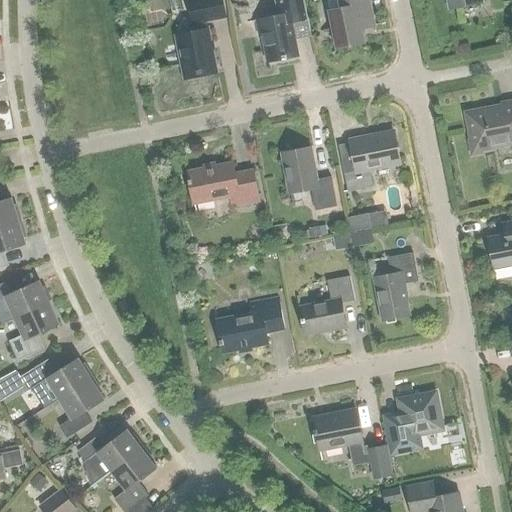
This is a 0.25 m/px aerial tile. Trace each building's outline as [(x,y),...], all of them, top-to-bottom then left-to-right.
[(215,71),(215,73),(216,73),(206,21),(226,17),(222,0),(188,0),(193,24),(194,24),(195,32),(176,35),(185,79),(186,79),(185,76),(215,71)] [(307,19),(310,37),(311,37),(303,0),(275,0),(279,16),(248,22),(248,23),(256,22),(259,37),(262,36),(267,62),(299,56),(292,22),(307,19)] [(374,26),(375,32),(376,32),(369,0),(337,0),(339,9),(329,11),(336,49),(365,43),(362,29),(374,26)] [(447,0),(449,9),(482,2),(481,0),(447,0)] [(511,143),(511,101),(501,104),(502,109),(487,112),(486,110),(466,114),(471,139),(469,140),(472,154),(484,151),(483,150),(511,143)] [(400,164),(393,131),(350,140),(354,162),(343,165),(348,191),(373,186),(370,171),(400,164)] [(316,211),(337,207),(331,177),(317,180),(311,148),(281,154),(289,194),(311,189),(316,211)] [(259,201),(252,171),(234,174),(232,163),(216,167),(215,163),(203,165),(203,169),(188,172),(189,180),(188,180),(189,185),(190,184),(194,204),(231,197),(233,207),(259,201)] [(0,227),(19,221),(11,198),(0,201),(0,227)] [(371,229),(368,214),(349,218),(351,233),(371,229)] [(4,266),(0,253),(26,245),(19,221),(0,227),(0,268),(9,266),(9,265),(4,266)] [(511,276),(511,222),(511,223),(511,234),(489,239),(496,280),(511,276)] [(319,229),(319,227),(308,229),(308,231),(302,232),(304,240),(327,235),(325,227),(319,229)] [(354,246),(373,243),(371,231),(351,235),(354,246)] [(352,248),(349,235),(333,238),(335,251),(352,248)] [(386,319),(395,317),(395,319),(410,316),(403,284),(419,281),(413,253),(388,258),(391,275),(374,278),(382,321),(386,320),(386,319)] [(328,330),(328,332),(346,328),(341,304),(355,301),(350,276),(327,281),(331,301),(299,307),(305,335),(328,330)] [(0,320),(2,325),(15,319),(49,303),(39,281),(15,292),(10,281),(14,280),(14,279),(0,284),(0,307),(2,313),(0,314),(0,320)] [(267,344),(265,333),(283,330),(277,299),(250,304),(252,314),(217,321),(220,340),(220,341),(220,345),(221,345),(223,353),(239,349),(240,353),(252,351),(251,347),(267,344)] [(49,303),(15,319),(23,336),(11,342),(10,341),(9,341),(18,361),(45,348),(41,349),(35,337),(60,326),(49,303)] [(51,358),(21,377),(29,391),(32,389),(45,409),(59,399),(91,379),(83,367),(78,359),(59,371),(56,373),(48,361),(52,359),(51,358)] [(104,400),(91,379),(59,399),(72,420),(61,427),(60,426),(59,427),(67,439),(92,423),(92,422),(88,424),(82,415),(104,400)] [(399,401),(402,415),(386,418),(393,453),(420,448),(417,434),(442,430),(435,394),(399,401)] [(374,478),(392,475),(386,446),(369,450),(369,452),(365,452),(356,409),(338,413),(339,416),(314,421),(315,430),(314,430),(315,435),(316,435),(319,451),(349,445),(353,466),(371,463),(374,478)] [(92,488),(112,472),(142,449),(127,430),(105,446),(98,437),(102,434),(101,433),(78,452),(91,469),(89,470),(93,485),(91,487),(92,488)] [(142,449),(112,472),(127,491),(116,500),(115,499),(114,499),(123,511),(126,511),(149,495),(148,495),(145,497),(135,485),(157,469),(142,449)] [(20,450),(2,454),(4,468),(22,464),(20,450)] [(48,482),(38,474),(30,484),(39,492),(48,482)] [(433,482),(406,487),(410,511),(462,511),(459,493),(436,498),(433,482)] [(401,500),(399,489),(383,492),(385,504),(401,500)] [(44,511),(71,511),(75,509),(61,491),(40,507),(44,511)]
